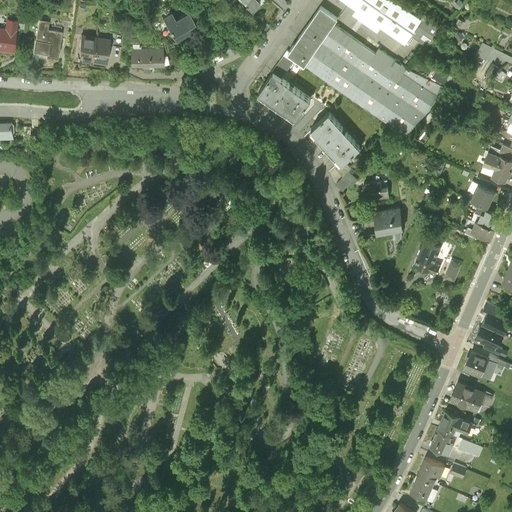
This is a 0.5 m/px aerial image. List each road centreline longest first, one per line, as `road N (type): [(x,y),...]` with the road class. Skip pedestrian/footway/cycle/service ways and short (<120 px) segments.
road 1 (residential): [(227,99),(266,112),(308,153),(378,306),(455,342)]
road 2 (residential): [(376,511),(455,342)]
road 3 (residential): [(455,342),(511,211)]
road 4 (residential): [(102,84),(227,99)]
road 5 (residential): [(227,99),(296,0)]
